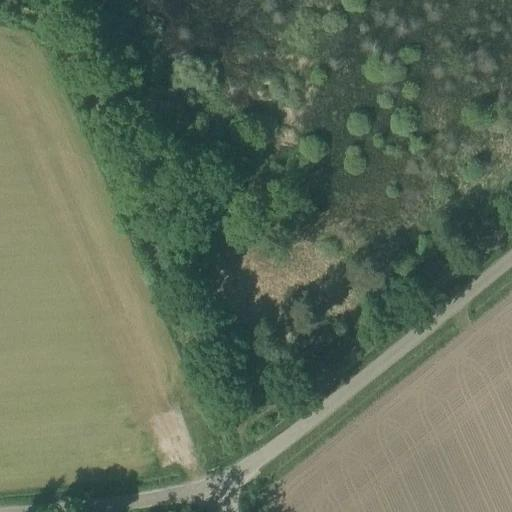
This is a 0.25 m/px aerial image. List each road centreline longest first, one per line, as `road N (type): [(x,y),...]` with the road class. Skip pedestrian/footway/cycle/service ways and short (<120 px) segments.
road 1 (track): [(0,15),(49,27),(237,428),(230,475)]
road 2 (unclassified): [(230,475),(286,439),(511,255)]
road 3 (unclassified): [(37,511),(135,502),(230,475)]
